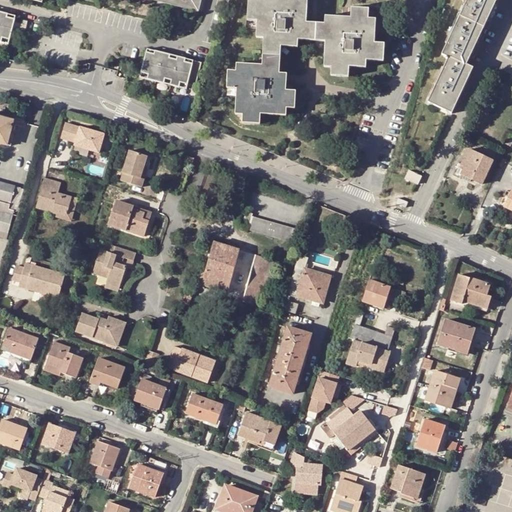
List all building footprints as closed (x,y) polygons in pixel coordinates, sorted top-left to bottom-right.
[(0,0),(39,11),(41,0),(0,0)] [(136,0),(197,16),(200,0),(136,0)] [(280,46),(297,46),(297,39),(324,39),(324,65),(332,65),(331,73),(350,74),(350,63),(367,64),(367,55),(384,56),(385,39),(374,39),(374,15),(368,15),(368,5),(349,5),(349,14),(324,14),(324,22),(306,22),(306,0),(247,0),(247,19),(257,19),(256,37),(263,37),(262,64),(236,63),(236,70),(227,70),(227,87),(236,87),(235,113),(242,113),(242,122),(260,123),(260,113),(286,115),(286,108),(294,108),(295,90),(285,90),(286,73),(279,73),(280,46)] [(464,5),(459,15),(483,26),(495,0),(464,0),(463,3),(464,5)] [(465,64),(483,26),(459,15),(452,30),(450,30),(445,41),(447,42),(442,53),(448,56),(465,64)] [(12,24),(0,20),(0,51),(5,52),(12,24)] [(136,84),(152,88),(159,59),(143,55),(136,84)] [(436,83),(428,101),(451,112),(472,67),(465,64),(448,56),(441,71),(439,71),(434,82),(436,83)] [(174,63),(159,59),(152,88),(167,91),(174,63)] [(198,69),(174,63),(167,91),(183,95),(184,90),(193,92),(198,69)] [(0,143),(7,146),(14,121),(0,117),(0,143)] [(105,135),(67,123),(62,138),(70,141),(73,134),(79,136),(77,143),(76,146),(100,153),(105,135)] [(79,136),(73,134),(70,141),(77,143),(79,136)] [(492,160),(468,149),(460,165),(464,167),(461,174),(481,184),(492,160)] [(148,159),(130,153),(122,175),(124,176),(121,183),(131,187),(142,190),(144,182),(141,181),(144,169),(148,159)] [(405,178),(418,184),(421,176),(409,170),(405,178)] [(61,183),(45,179),(36,208),(52,213),(53,210),(67,215),(68,212),(74,213),(78,200),(58,193),(61,183)] [(17,212),(23,189),(0,183),(0,230),(9,233),(13,211),(17,212)] [(140,195),(142,190),(131,187),(129,192),(140,195)] [(511,189),(503,207),(511,210),(511,189)] [(408,202),(398,197),(396,203),(405,207),(408,202)] [(117,203),(109,227),(145,239),(150,224),(143,222),(145,216),(134,213),(135,210),(117,203)] [(67,215),(53,210),(52,213),(51,216),(71,222),(74,213),(68,212),(67,215)] [(153,216),(135,210),(134,213),(145,216),(143,222),(150,224),(153,216)] [(248,230),(294,243),(297,229),(252,216),(252,214),(247,212),(243,225),(249,227),(248,230)] [(214,242),(202,285),(228,293),(244,298),(243,302),(248,303),(246,312),(258,316),(261,314),(261,312),(268,289),(273,291),(281,264),(270,260),(270,259),(241,250),(214,242)] [(127,268),(126,268),(122,267),(119,266),(121,258),(124,259),(128,261),(134,262),(136,254),(115,247),(113,256),(101,251),(93,275),(108,279),(106,285),(120,289),(127,268)] [(329,282),(315,277),(316,272),(305,269),(308,260),(298,257),(287,292),(296,295),(323,304),(329,282)] [(59,298),(65,275),(25,264),(19,287),(59,298)] [(316,272),(315,277),(329,282),(331,277),(316,272)] [(372,275),(370,281),(385,286),(387,281),(372,275)] [(487,296),(490,285),(458,275),(451,301),(462,304),(462,302),(487,310),(491,297),(487,296)] [(391,288),(385,286),(370,281),(362,301),(384,309),(391,288)] [(118,293),(120,289),(106,285),(105,289),(118,293)] [(185,294),(182,302),(189,305),(193,291),(188,290),(186,295),(185,294)] [(402,299),(404,293),(397,290),(395,296),(402,299)] [(281,310),(296,314),(298,304),(284,300),(281,310)] [(359,326),(364,314),(358,312),(349,338),(354,340),(387,352),(395,330),(389,328),(387,336),(359,326)] [(114,337),(117,338),(123,321),(109,317),(107,322),(99,320),(82,313),(76,331),(111,344),(114,337)] [(475,329),(445,320),(437,344),(455,350),(455,348),(468,352),(475,329)] [(114,337),(111,344),(117,347),(126,324),(126,322),(123,321),(117,338),(114,337)] [(292,395),(310,334),(287,327),(268,387),(292,395)] [(30,360),(37,339),(9,329),(2,349),(30,360)] [(346,363),(355,367),(355,364),(357,360),(374,366),(373,370),(383,374),(390,353),(387,352),(354,340),(346,363)] [(70,354),(72,348),(55,342),(44,372),(61,378),(62,374),(75,378),(83,358),(70,354)] [(182,350),(174,347),(166,368),(174,371),(182,350)] [(182,349),(182,350),(174,371),(174,372),(208,385),(217,362),(182,349)] [(154,371),(159,355),(148,351),(143,367),(154,371)] [(422,364),(421,369),(429,372),(433,361),(424,358),(422,364)] [(100,382),(117,388),(125,368),(98,359),(89,382),(99,386),(100,382)] [(374,366),(357,360),(355,364),(373,370),(374,366)] [(329,403),(338,377),(320,371),(308,410),(316,413),(323,408),(325,402),(329,403)] [(459,379),(435,371),(424,400),(446,407),(452,387),(456,388),(459,379)] [(143,374),(141,380),(149,383),(151,377),(143,374)] [(149,383),(141,380),(134,400),(158,409),(168,383),(158,379),(156,385),(149,383)] [(456,388),(452,387),(446,407),(450,408),(456,388)] [(217,421),(223,405),(193,395),(185,414),(204,421),(202,424),(218,430),(221,423),(217,421)] [(239,404),(236,412),(245,415),(238,436),(259,443),(258,448),(271,453),(281,426),(246,413),(248,407),(239,404)] [(347,409),(326,425),(330,430),(336,438),(345,449),(347,451),(357,444),(375,430),(360,412),(353,417),(347,409)] [(436,453),(445,426),(424,419),(416,446),(436,453)] [(0,441),(21,450),(28,430),(2,420),(0,427),(0,441)] [(69,454),(76,434),(50,424),(43,444),(69,454)] [(325,424),(321,427),(325,433),(330,430),(326,425),(325,424)] [(340,453),(345,449),(336,438),(331,442),(340,453)] [(98,442),(91,463),(99,466),(96,474),(109,478),(111,471),(112,471),(121,450),(98,442)] [(360,448),(357,444),(347,451),(350,455),(360,448)] [(380,465),(382,457),(371,454),(369,463),(380,465)] [(293,455),(288,468),(295,470),(293,492),(316,495),(317,486),(320,486),(322,466),(303,465),(303,458),(293,455)] [(156,498),(164,474),(138,464),(129,488),(156,498)] [(424,474),(398,466),(390,489),(401,492),(400,494),(413,498),(416,488),(419,490),(424,474)] [(43,482),(42,484),(48,486),(53,471),(48,469),(43,482)] [(332,476),(339,478),(342,472),(334,470),(332,476)] [(14,478),(11,487),(31,494),(29,500),(36,502),(37,498),(42,484),(43,482),(36,480),(36,478),(17,471),(14,478)] [(336,511),(339,511),(340,509),(349,511),(358,511),(362,503),(358,501),(362,487),(355,485),(358,477),(342,472),(339,478),(329,509),(336,511)] [(11,490),(11,487),(14,478),(7,476),(3,487),(11,490)] [(37,498),(47,502),(44,511),(47,511),(71,511),(75,504),(67,501),(69,497),(53,490),(53,488),(48,486),(42,484),(37,498)] [(226,511),(251,511),(257,497),(226,486),(217,509),(226,511)] [(419,490),(416,488),(413,498),(411,502),(419,504),(423,491),(419,490)] [(129,511),(130,510),(110,503),(106,511),(129,511)]
